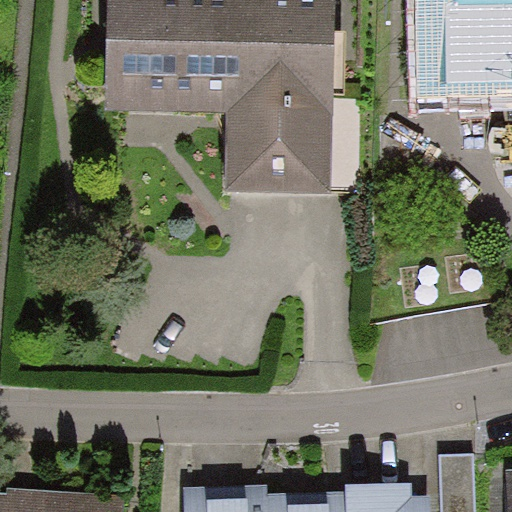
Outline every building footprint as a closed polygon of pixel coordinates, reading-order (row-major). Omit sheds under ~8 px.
[(123,0),(123,39),(113,39),(113,107),(188,107),(189,96),(220,97),(219,115),(233,144),(249,145),(248,179),(329,180),(330,97),(330,0),(123,0)] [(511,0),(439,0),(441,67),(493,66),(493,79),(511,79),(511,0)] [(363,94),(330,97),(329,180),(362,180),(363,94)] [(377,251),(371,323),(506,300),(497,243),(377,251)] [(478,511),(478,455),(440,455),(440,511),(478,511)] [(271,496),(188,500),(188,511),(428,511),(429,511),(415,511),(409,511),(409,488),(348,490),(349,507),(271,510),(271,496)] [(0,511),(123,511),(124,503),(33,497),(32,510),(0,507),(0,511)]
